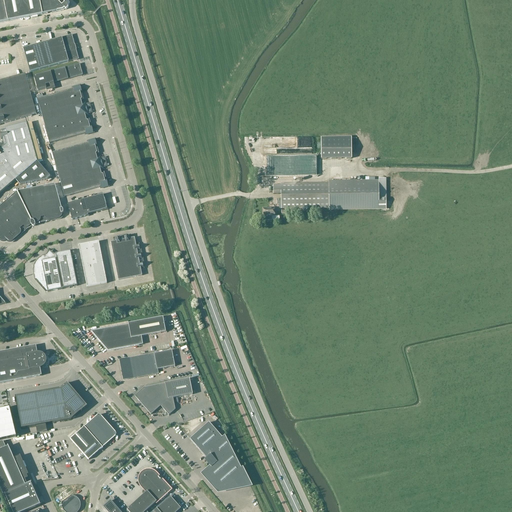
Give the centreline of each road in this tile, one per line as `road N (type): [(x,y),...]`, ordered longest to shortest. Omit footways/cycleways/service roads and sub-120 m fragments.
road 1 (unclassified): [(0,35),(72,21),(86,26),(139,206),(133,220),(40,242),(4,272)]
road 2 (primary): [(208,297),(118,4)]
road 3 (unclassified): [(213,278),(132,0)]
road 4 (unclassified): [(213,278),(309,511)]
road 5 (primary): [(208,297),(298,511)]
road 6 (unclassified): [(146,436),(4,272)]
